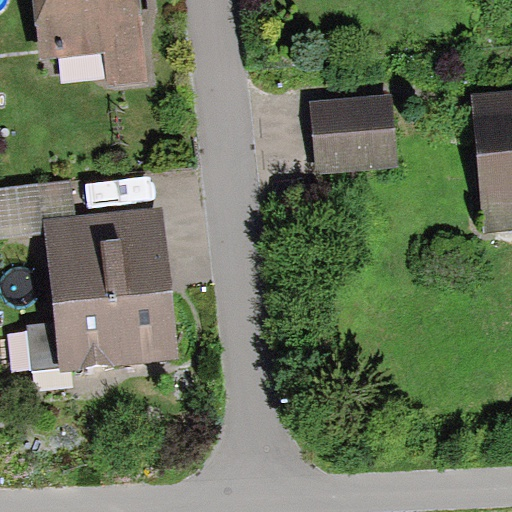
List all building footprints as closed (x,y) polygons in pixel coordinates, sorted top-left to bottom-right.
[(132,0),(33,0),(39,58),(100,53),(103,84),(140,80),(132,0)] [(511,96),(474,99),(484,234),(511,231),(511,96)] [(386,103),(306,107),(310,173),(390,168),(386,103)] [(0,229),(42,225),(71,223),(67,183),(0,189),(0,229)] [(71,223),(42,225),(57,371),(173,359),(158,214),(71,223)]
